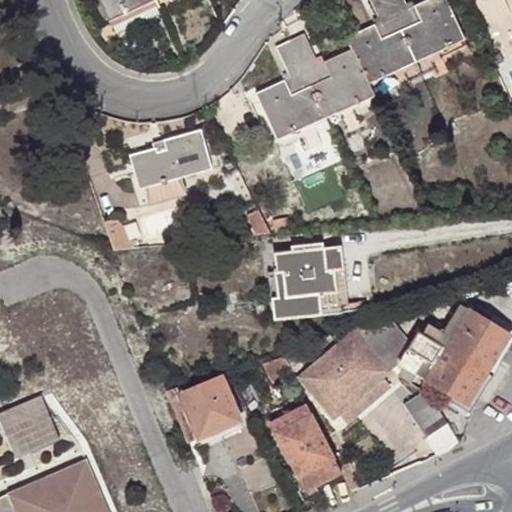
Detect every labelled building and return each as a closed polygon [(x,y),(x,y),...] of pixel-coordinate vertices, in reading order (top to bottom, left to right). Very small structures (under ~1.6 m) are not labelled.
[(99,0),(109,20),(154,0),(99,0)] [(371,92),(419,70),(387,0),(371,0),(381,22),(346,38),(352,49),(371,92)] [(387,0),(419,70),(467,48),(445,0),(431,0),(408,10),(403,0),(387,0)] [(303,35),(290,41),(325,119),(327,124),(375,103),(371,92),(352,49),(317,66),(303,35)] [(325,119),(290,41),(276,48),(290,78),(255,93),(279,146),(318,129),(315,123),(325,119)] [(319,132),(329,128),(327,124),(325,119),(315,123),(318,129),(319,132)] [(155,153),(154,150),(131,156),(145,206),(185,194),(181,178),(212,168),(201,130),(163,140),(166,149),(155,153)] [(153,143),(154,150),(155,153),(166,149),(163,140),(153,143)] [(104,223),(107,231),(122,227),(119,219),(104,223)] [(107,231),(112,244),(128,242),(122,227),(107,231)] [(112,244),(114,251),(133,249),(131,242),(128,242),(112,244)] [(272,300),(274,321),(320,315),(318,296),(337,295),(335,273),(344,272),(341,247),(324,249),(323,243),(291,247),(291,252),(274,254),(276,275),(279,299),(272,300)] [(320,315),(349,312),(344,272),(335,273),(337,295),(318,296),(320,315)] [(269,275),(272,300),(279,299),(276,275),(269,275)] [(356,328),(353,331),(392,373),(399,367),(399,375),(413,383),(418,375),(447,392),(464,402),(506,333),(459,306),(445,331),(430,323),(425,331),(421,329),(411,343),(389,317),(356,328)] [(392,373),(353,331),(298,377),(334,421),(344,413),(381,382),(392,373)] [(511,336),(506,333),(464,402),(469,405),(511,336)] [(274,384),(293,375),(283,356),(264,366),(274,384)] [(168,392),(189,444),(203,438),(206,443),(244,428),(221,376),(185,392),(183,389),(180,391),(181,393),(180,394),(177,389),(168,392)] [(381,382),(344,413),(350,420),(388,390),(381,382)] [(42,399),(0,416),(0,422),(16,462),(61,443),(42,399)] [(429,446),(454,435),(441,404),(433,400),(417,412),(418,422),(429,446)] [(304,407),(270,424),(308,495),(314,493),(312,488),(339,475),(304,407)] [(107,511),(86,462),(0,497),(0,511),(107,511)] [(357,477),(349,480),(354,491),(362,487),(357,477)]
